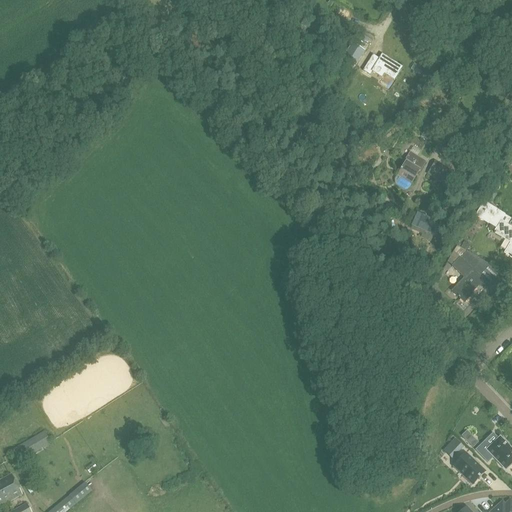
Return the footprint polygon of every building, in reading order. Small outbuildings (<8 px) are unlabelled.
[(319,24),(304,18),(301,25),(316,32),(319,24)] [(373,38),(365,33),(362,38),(370,43),(373,38)] [(356,65),(365,51),(352,44),(344,58),(356,65)] [(385,74),(394,80),(402,67),(382,55),(380,59),(373,55),(363,71),(370,75),(372,72),(382,78),(385,74)] [(421,136),(428,140),(433,132),(426,129),(421,136)] [(397,175),(395,178),(395,184),(404,189),(409,187),(412,184),(415,178),(420,170),(420,171),(426,162),(410,152),(404,162),(406,162),(401,170),(399,169),(396,174),(397,175)] [(427,174),(446,186),(455,172),(436,160),(427,174)] [(486,198),(492,202),(497,195),(491,191),(486,198)] [(503,253),(511,258),(511,228),(501,222),(506,214),(484,201),(475,215),(495,227),(492,232),(510,242),(503,253)] [(418,215),(413,226),(434,236),(439,225),(418,215)] [(451,291),(464,303),(470,296),(469,295),(483,280),(488,286),(500,274),(491,266),(476,257),(467,252),(461,258),(460,257),(452,267),(464,278),(451,291)] [(425,300),(440,316),(451,306),(433,288),(425,300)] [(10,451),(17,463),(52,443),(45,431),(10,451)] [(467,431),(462,436),(473,448),(478,443),(467,431)] [(484,442),(476,450),(488,463),(493,457),(506,470),(511,463),(511,450),(500,438),(490,448),(484,442)] [(462,447),(455,440),(449,446),(456,453),(462,447)] [(465,453),(452,466),(472,484),(484,471),(465,453)] [(86,469),(90,474),(97,468),(93,463),(86,469)] [(0,480),(0,506),(22,495),(12,474),(0,480)] [(47,511),(68,511),(71,509),(92,492),(84,481),(64,499),(47,511)] [(494,511),(493,511),(511,511),(511,504),(510,502),(505,507),(502,504),(494,511)] [(10,511),(31,511),(27,503),(10,511)]
